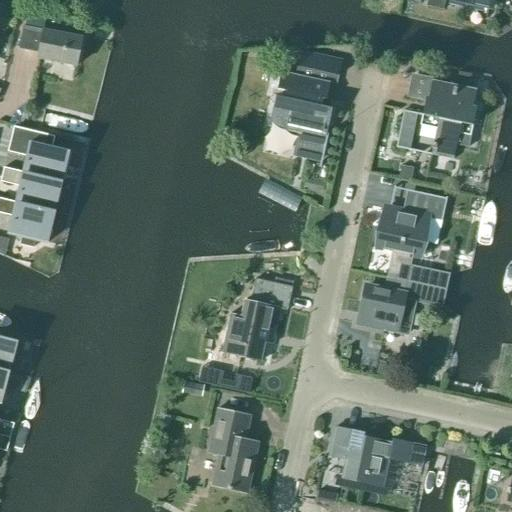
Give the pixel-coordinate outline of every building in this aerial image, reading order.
[(488,11),(490,0),(427,0),(426,7),(443,10),(445,2),(488,11)] [(76,67),(82,38),(23,27),(18,50),(39,54),(38,59),(76,67)] [(282,73),(278,91),(291,94),(285,124),(303,128),(298,153),(322,159),(328,134),(325,134),(331,109),(321,106),(322,100),(325,101),(329,84),(336,85),(342,61),(301,52),(296,76),(282,73)] [(469,126),(476,90),(432,81),(424,116),(421,115),(419,126),(435,130),(430,156),(453,160),(461,124),(469,126)] [(22,174),(61,183),(69,152),(62,151),(63,149),(53,147),(55,140),(13,130),(7,153),(26,157),(22,173),(22,174)] [(22,174),(22,173),(4,169),(0,183),(19,187),(15,203),(15,204),(54,213),(61,183),(22,174)] [(409,214),(385,209),(380,231),(378,231),(375,247),(393,251),(386,280),(392,281),(392,280),(446,292),(450,275),(410,266),(413,255),(420,257),(429,216),(443,219),(447,200),(413,193),(409,214)] [(15,204),(15,203),(0,199),(0,214),(12,217),(8,234),(21,237),(20,245),(33,248),(35,241),(47,244),(54,213),(15,204)] [(0,251),(5,253),(8,240),(0,237),(0,251)] [(287,311),(292,288),(255,280),(250,302),(244,301),(241,317),(230,315),(221,354),(260,362),(264,344),(271,346),(279,310),(287,311)] [(392,281),(386,280),(384,291),(366,287),(363,303),(365,303),(360,325),(383,331),(384,330),(407,335),(413,303),(442,309),(446,292),(392,280),(392,281)] [(0,371),(8,374),(16,343),(10,341),(10,339),(1,337),(1,339),(0,338),(0,371)] [(0,371),(0,403),(0,404),(8,374),(0,371)] [(247,494),(258,444),(246,441),(250,417),(217,410),(207,454),(218,456),(211,486),(247,494)] [(335,428),(329,457),(345,461),(341,480),(383,489),(389,460),(407,464),(422,467),(426,447),(392,440),(392,444),(351,435),(352,432),(335,428)]
